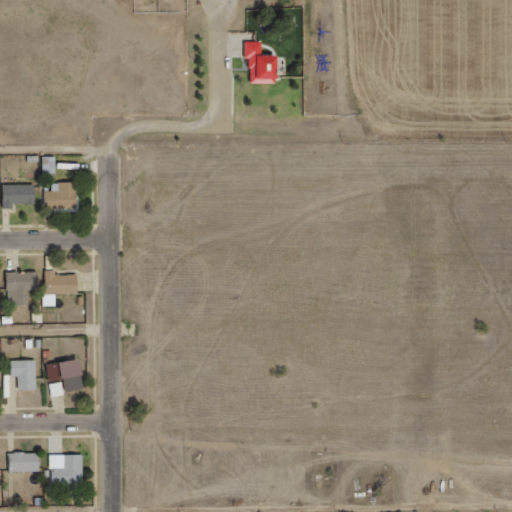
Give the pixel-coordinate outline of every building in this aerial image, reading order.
[(252,45),(252,61),(254,61),(254,87),(278,87),(278,59),(266,59),(266,45),(252,45)] [(57,172),(58,156),(46,156),(46,172),(57,172)] [(63,187),(63,195),(48,195),(49,213),(83,213),(82,186),(63,187)] [(7,189),(7,212),(18,212),(18,209),(37,209),(37,188),(7,189)] [(10,276),(11,310),(34,310),(33,289),(42,289),(41,275),(10,276)] [(49,275),(49,299),(81,298),(81,280),(60,280),(60,275),(49,275)] [(35,322),(45,322),(45,312),(35,312),(35,322)] [(49,363),(54,396),(67,394),(67,390),(86,388),(85,375),(88,375),(85,358),(49,363)] [(14,376),(20,375),(20,389),(39,388),(39,359),(14,359),(14,376)] [(44,471),(44,452),(13,452),(13,471),(44,471)] [(86,454),(53,454),(54,484),(86,484),(86,454)]
